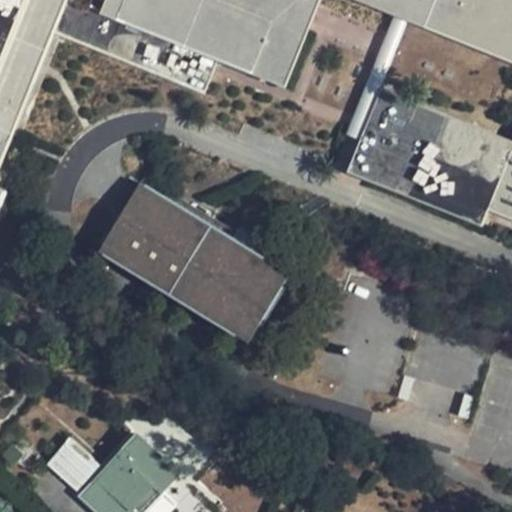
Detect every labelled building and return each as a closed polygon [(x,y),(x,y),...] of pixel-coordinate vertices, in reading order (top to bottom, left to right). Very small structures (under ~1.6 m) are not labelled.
[(51,0),(0,0),(0,129),(38,33),(51,0)] [(52,0),(38,33),(62,43),(211,101),(225,65),(296,93),(331,0),(52,0)] [(511,0),(353,0),(393,16),(408,22),(511,63),(511,147),(397,101),(363,187),(495,239),(506,212),(511,214),(511,0)] [(408,22),(393,16),(346,134),(360,140),(382,88),(408,22)] [(0,129),(0,177),(62,43),(38,33),(0,129)] [(296,264),(142,174),(97,251),(251,341),(296,264)] [(0,189),(0,221),(11,194),(0,189)] [(176,451),(189,435),(155,406),(137,427),(195,476),(208,461),(198,452),(189,462),(176,451)] [(84,497),(100,511),(138,511),(134,507),(154,486),(163,495),(165,493),(183,473),(140,435),(84,497)] [(176,511),(180,509),(165,493),(163,495),(154,486),(134,507),(138,511),(176,511)]
